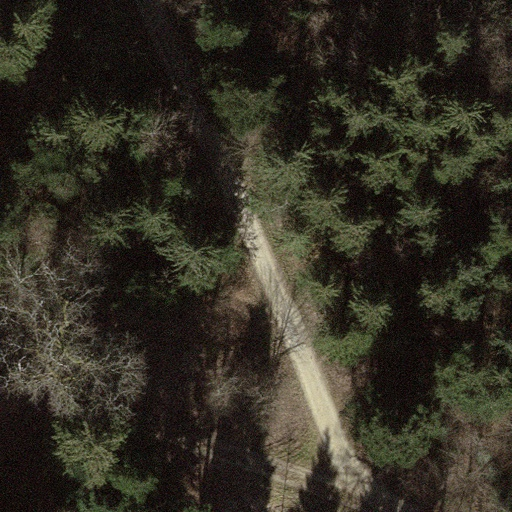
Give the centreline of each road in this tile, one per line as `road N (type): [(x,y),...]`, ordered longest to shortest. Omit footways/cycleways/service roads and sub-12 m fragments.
road 1 (track): [(362,504),(145,0)]
road 2 (track): [(381,511),(0,358)]
